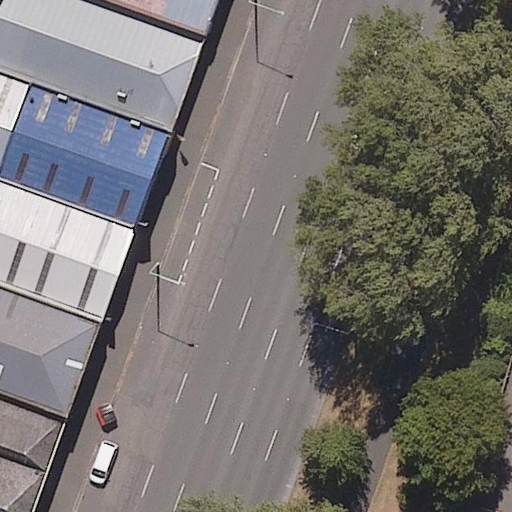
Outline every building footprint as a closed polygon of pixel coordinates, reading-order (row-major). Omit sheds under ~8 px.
[(0,0),(0,55),(173,118),(205,18),(152,0),(0,0)] [(152,0),(205,18),(211,0),(152,0)] [(0,276),(103,313),(173,118),(0,55),(0,276)] [(0,383),(68,408),(103,313),(0,276),(0,383)] [(0,383),(0,511),(31,511),(68,408),(0,383)]
